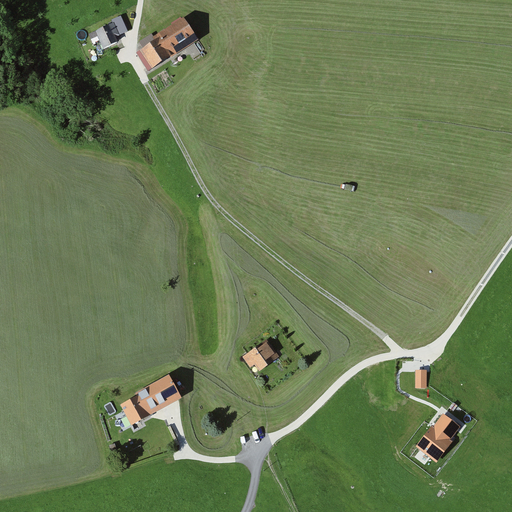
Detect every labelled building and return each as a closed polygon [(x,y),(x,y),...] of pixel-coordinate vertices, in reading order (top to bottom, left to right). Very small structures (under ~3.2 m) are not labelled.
[(195,41),(183,20),(155,38),(156,40),(139,52),(151,71),(195,41)] [(120,37),(114,25),(90,37),(92,40),(96,38),(102,50),(118,43),(116,39),(120,37)] [(250,356),(244,360),(252,370),(255,368),(260,374),(281,359),(269,343),(250,356)] [(138,397),(122,406),(133,425),(181,398),(169,377),(137,394),(138,397)] [(441,451),(417,481),(433,492),(456,463),(441,451)]
